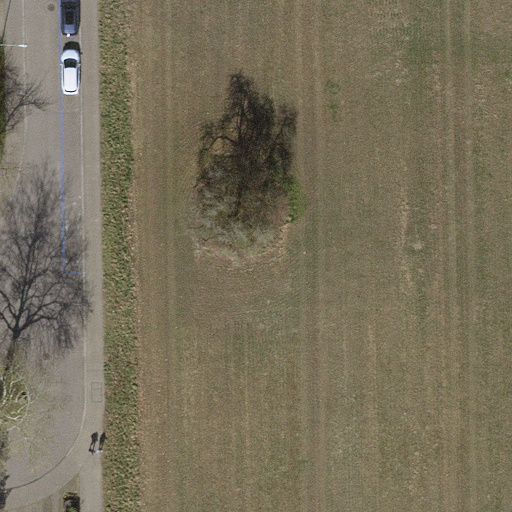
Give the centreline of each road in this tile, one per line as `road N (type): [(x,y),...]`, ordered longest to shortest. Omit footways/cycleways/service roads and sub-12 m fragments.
road 1 (residential): [(48,0),(40,288),(20,340)]
road 2 (residential): [(34,348),(55,372),(57,419),(34,449),(0,460)]
